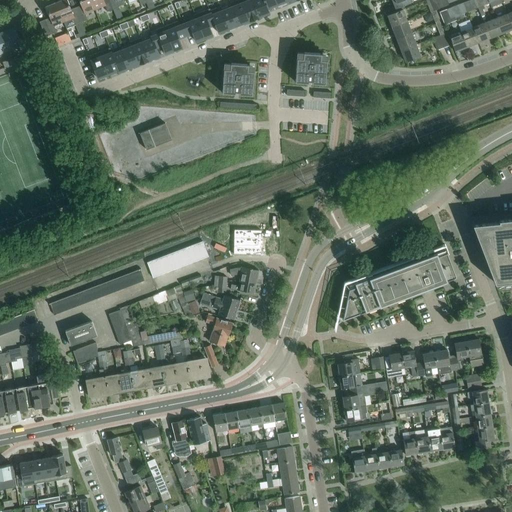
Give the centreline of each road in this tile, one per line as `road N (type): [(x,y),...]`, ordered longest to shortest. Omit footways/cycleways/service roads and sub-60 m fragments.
road 1 (residential): [(65,47),(82,90),(92,95),(253,32),(282,40)]
road 2 (tertiary): [(435,187),(320,245),(275,357)]
road 3 (tertiary): [(285,363),(322,263),(435,187)]
road 4 (residential): [(355,60),(375,76),(424,80),(511,57)]
road 5 (residential): [(323,511),(303,383),(285,363)]
road 6 (tertiary): [(81,422),(234,392)]
road 7 (residential): [(365,340),(496,320)]
